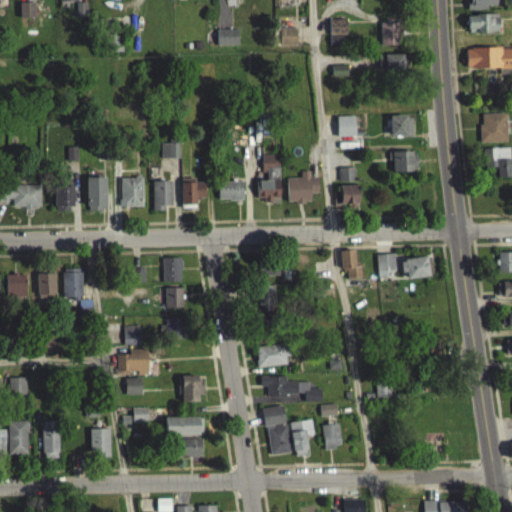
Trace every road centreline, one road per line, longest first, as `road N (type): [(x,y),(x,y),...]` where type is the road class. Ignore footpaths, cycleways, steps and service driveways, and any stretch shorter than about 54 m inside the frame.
road 1 (tertiary): [(499,511),(459,228),(440,0)]
road 2 (residential): [(511,227),(0,243)]
road 3 (residential): [(511,473),(0,486)]
road 4 (residential): [(251,511),(215,238)]
